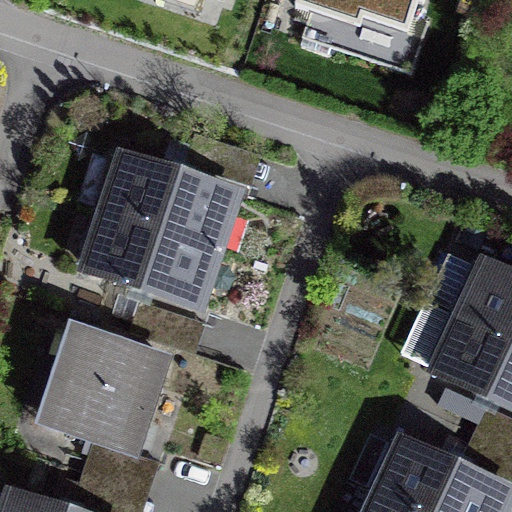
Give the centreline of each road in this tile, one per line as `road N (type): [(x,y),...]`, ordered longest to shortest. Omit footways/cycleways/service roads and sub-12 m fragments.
road 1 (residential): [(340,135),(214,511)]
road 2 (residential): [(41,45),(340,135)]
road 3 (residential): [(340,135),(511,191)]
road 4 (residential): [(41,45),(0,169)]
